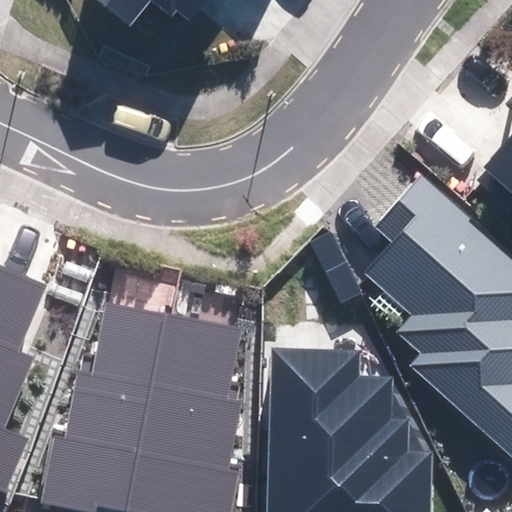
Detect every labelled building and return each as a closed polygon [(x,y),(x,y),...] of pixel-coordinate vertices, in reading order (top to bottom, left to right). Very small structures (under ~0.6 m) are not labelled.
[(103,0),(131,22),(148,0),(154,0),(186,25),(205,0),(103,0)] [(511,102),(511,104),(511,105),(511,140),(476,181),(511,212),(511,102)] [(511,254),(422,176),(379,225),(396,239),(368,271),(416,313),(401,331),(424,351),(411,366),(511,454),(511,254)] [(0,489),(4,491),(26,441),(0,429),(0,426),(30,358),(14,351),(43,286),(0,267),(0,489)] [(56,438),(43,501),(96,511),(98,501),(152,511),(230,511),(238,473),(226,471),(239,403),(225,400),(238,332),(105,305),(91,374),(82,372),(68,440),(56,438)] [(275,350),(268,511),(429,511),(431,456),(408,455),(409,424),(391,423),(392,380),(356,378),(357,353),(275,350)]
